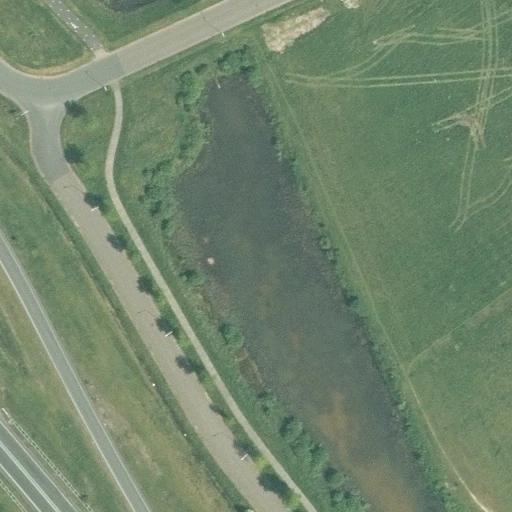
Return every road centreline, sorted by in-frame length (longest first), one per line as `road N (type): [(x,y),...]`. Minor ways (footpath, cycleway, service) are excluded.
road 1 (unclassified): [(41,100),(47,154),(59,178),(205,420),(273,511)]
road 2 (trunk): [(141,511),(0,249)]
road 3 (unclassified): [(41,100),(260,0)]
